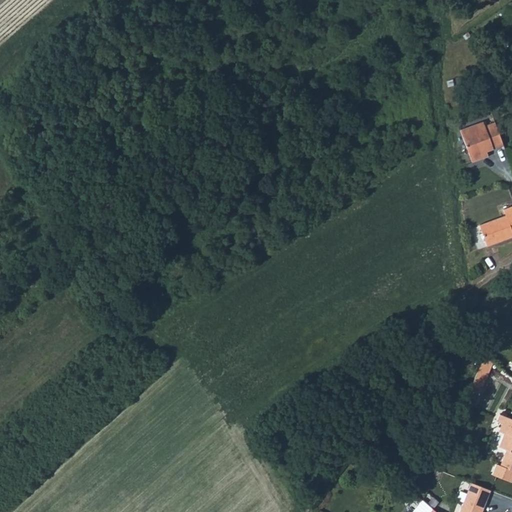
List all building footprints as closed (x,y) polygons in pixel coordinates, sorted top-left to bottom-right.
[(458,136),(472,167),(483,162),(485,156),(502,148),(491,125),(482,130),(480,125),(458,136)] [(511,207),(506,210),(509,216),(483,228),(493,248),(511,239),(511,207)] [(498,347),(498,340),(482,342),(483,349),(498,347)] [(493,360),(484,353),(483,358),(474,377),(470,388),(480,391),(493,360)] [(501,464),(505,465),(511,448),(511,418),(506,415),(500,430),(505,432),(500,445),(507,448),(501,464)] [(459,511),(482,511),(492,488),(472,481),(459,511)] [(427,511),(429,511),(435,506),(425,497),(419,505),(427,511)]
